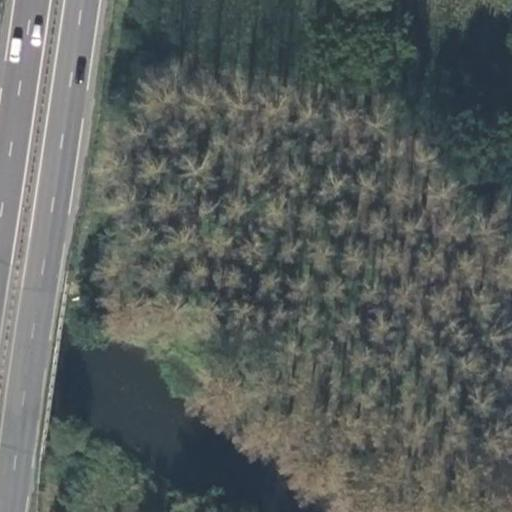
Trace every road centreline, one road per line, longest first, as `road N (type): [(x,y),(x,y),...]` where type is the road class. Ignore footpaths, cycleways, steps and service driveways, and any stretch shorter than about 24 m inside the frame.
road 1 (trunk): [(11,511),(85,0)]
road 2 (trunk): [(31,0),(0,221)]
